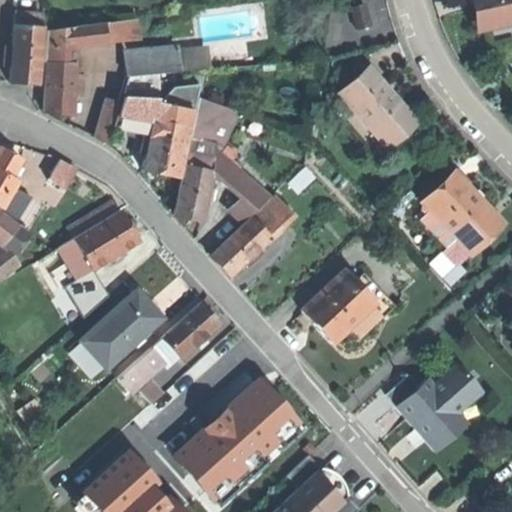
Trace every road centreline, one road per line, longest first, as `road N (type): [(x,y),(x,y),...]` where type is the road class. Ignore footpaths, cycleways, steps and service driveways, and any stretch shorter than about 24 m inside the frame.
road 1 (residential): [(419,511),(147,206),(103,165),(0,117)]
road 2 (residential): [(414,0),(447,76),(511,153)]
